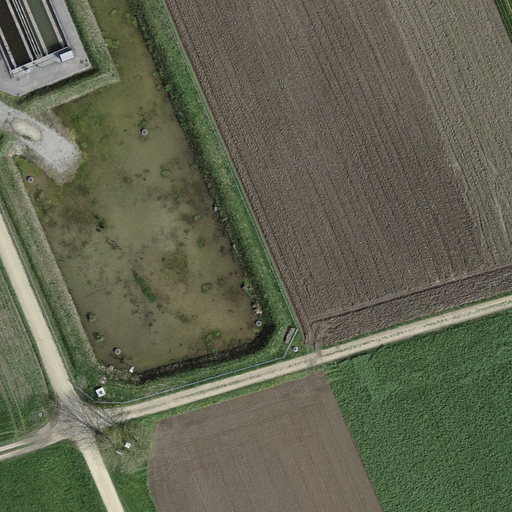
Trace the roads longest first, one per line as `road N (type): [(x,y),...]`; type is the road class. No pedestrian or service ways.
road 1 (track): [(511,302),(0,453)]
road 2 (track): [(116,511),(0,232)]
